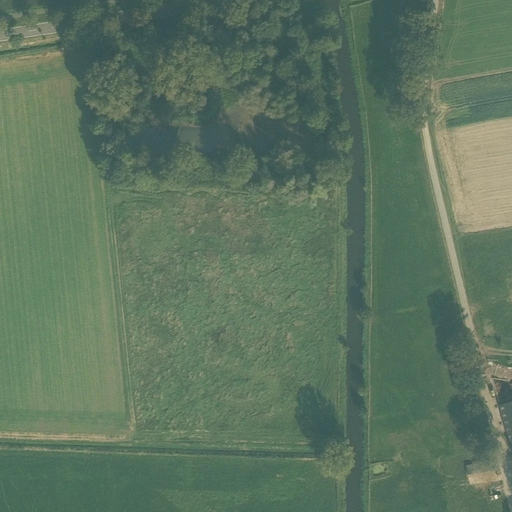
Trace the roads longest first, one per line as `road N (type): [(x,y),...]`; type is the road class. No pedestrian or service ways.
road 1 (unclassified): [(432,0),(419,115),(511,511)]
road 2 (tertiary): [(0,35),(237,0)]
